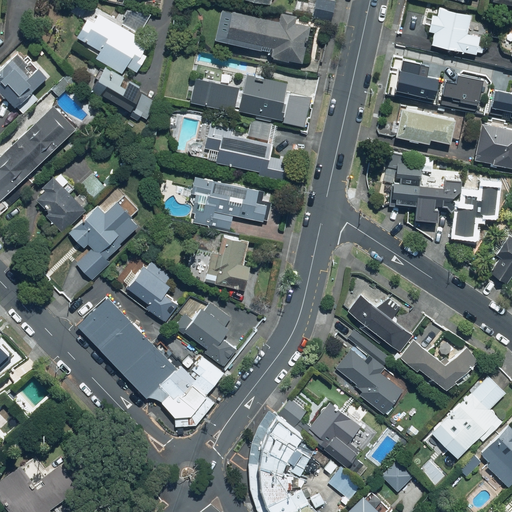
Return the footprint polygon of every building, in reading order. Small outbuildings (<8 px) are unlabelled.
[(335,1),(333,0),(314,0),(313,7),(332,12),(335,1)] [(470,14),(437,8),(436,15),(430,14),(427,32),(432,33),(429,45),(450,49),(474,54),(479,36),(466,33),(470,14)] [(147,41),(97,13),(92,22),(85,18),(75,36),(99,50),(94,58),(120,72),(124,65),(135,71),(145,55),(141,52),(147,41)] [(301,63),(309,26),(295,23),(296,16),(279,13),(277,21),(241,13),(237,28),(245,30),(243,42),(270,48),(268,56),(301,63)] [(16,54),(0,68),(0,100),(4,97),(14,108),(18,105),(23,111),(37,99),(30,91),(46,77),(30,60),(25,64),(16,54)] [(400,69),(394,95),(437,105),(443,79),(431,76),(433,66),(404,59),(402,70),(400,69)] [(139,85),(104,65),(88,91),(136,119),(139,114),(145,118),(156,99),(137,88),(139,85)] [(244,74),(236,111),(254,114),(254,118),(270,121),(271,118),(281,120),(285,103),(282,103),(287,83),(244,74)] [(448,81),(442,104),(477,113),(485,82),(460,75),(458,83),(448,81)] [(233,111),(238,87),(194,78),(188,102),(233,111)] [(511,95),(496,92),(491,115),(511,119),(511,95)] [(308,99),(288,94),(282,122),(301,126),(308,99)] [(50,104),(0,150),(0,197),(73,128),(50,104)] [(453,118),(399,107),(393,137),(427,144),(428,139),(448,144),(453,118)] [(216,151),(214,162),(258,172),(257,175),(283,181),(288,160),(269,156),(272,144),(267,143),(271,125),(250,120),(246,137),(207,128),(202,148),(216,151)] [(511,168),(511,129),(479,123),(472,160),(511,168)] [(458,139),(461,126),(454,125),(451,138),(458,139)] [(386,180),(385,180),(384,187),(389,187),(388,199),(393,199),(392,204),(413,206),(411,220),(436,222),(437,212),(452,213),(451,224),(450,234),(460,235),(471,236),(473,219),(480,219),(480,214),(493,215),(496,182),(477,181),(476,192),(461,190),(460,203),(458,202),(460,180),(441,178),(441,186),(419,184),(420,164),(407,162),(408,154),(389,151),(386,180)] [(108,187),(113,182),(108,176),(102,183),(91,171),(81,181),(99,200),(110,190),(108,187)] [(83,208),(59,185),(65,179),(58,172),(53,178),(50,175),(39,187),(42,190),(34,199),(48,212),(45,215),(61,230),(83,208)] [(189,193),(193,194),(190,206),(191,206),(188,221),(229,229),(232,216),(262,221),(265,204),(255,202),(258,189),(198,177),(192,176),(189,193)] [(118,242),(136,225),(128,216),(137,208),(124,194),(115,203),(113,200),(101,212),(94,205),(66,232),(81,248),(86,243),(91,249),(76,263),(90,278),(108,261),(105,258),(119,244),(118,242)] [(217,233),(213,252),(209,251),(203,281),(243,290),(248,266),(241,265),(247,240),(217,233)] [(511,237),(507,234),(493,254),(498,258),(488,272),(496,279),(505,284),(511,273),(511,237)] [(135,272),(131,270),(123,282),(127,284),(125,287),(148,303),(145,307),(163,319),(170,308),(173,310),(178,303),(162,292),(167,285),(163,283),(169,274),(150,262),(146,268),(140,264),(135,272)] [(359,292),(345,309),(353,318),(377,336),(388,344),(399,351),(412,334),(391,318),(401,305),(388,296),(374,305),(359,292)] [(82,322),(154,396),(178,371),(109,297),(82,322)] [(190,318),(184,314),(178,322),(183,326),(181,330),(203,346),(201,349),(220,364),(235,345),(221,335),(226,328),(223,325),(229,317),(208,301),(202,309),(198,306),(190,318)] [(349,347),(334,367),(354,384),(353,385),(360,390),(357,394),(382,413),(385,408),(401,389),(379,371),(390,358),(352,328),(346,336),(366,353),(363,358),(349,347)] [(0,338),(0,356),(9,349),(0,338)] [(439,360),(412,338),(397,356),(414,370),(416,367),(443,389),(454,381),(452,379),(477,361),(466,345),(447,358),(445,355),(439,360)] [(174,416),(174,427),(196,426),(222,394),(212,386),(221,374),(200,358),(188,373),(178,371),(154,396),(174,416)] [(486,373),(428,431),(441,444),(446,448),(455,458),(476,436),(481,440),(500,420),(497,417),(488,408),(504,391),(486,373)] [(306,410),(290,398),(278,414),(294,425),(306,410)] [(358,424),(328,400),(302,432),(345,466),(352,458),(349,456),(354,450),(344,442),(358,424)] [(297,428),(272,411),(260,422),(254,440),(248,455),(252,471),(258,487),(278,511),(300,511),(310,500),(285,474),(285,460),(288,444),(297,428)] [(511,428),(506,423),(478,452),(487,461),(483,464),(506,485),(511,478),(511,428)] [(479,463),(472,455),(459,468),(466,475),(479,463)] [(396,459),(381,474),(396,490),(411,476),(396,459)] [(18,465),(0,477),(0,499),(9,511),(50,511),(47,508),(75,488),(57,464),(38,478),(42,483),(33,490),(27,482),(30,481),(18,465)] [(383,511),(387,508),(370,491),(363,497),(362,496),(345,511),(383,511)]
